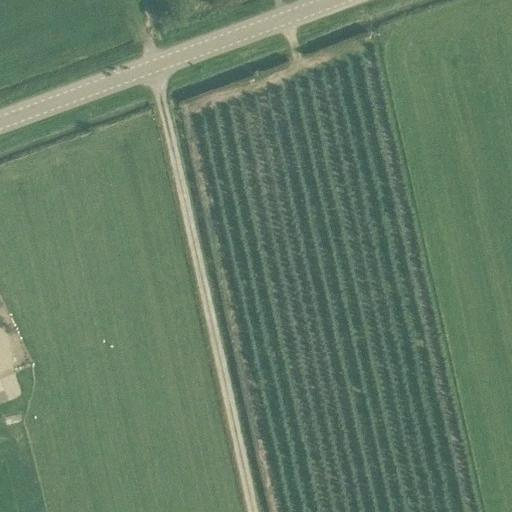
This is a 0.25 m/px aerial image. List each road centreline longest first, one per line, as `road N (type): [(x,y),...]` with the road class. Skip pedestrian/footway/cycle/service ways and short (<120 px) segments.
road 1 (track): [(151,68),(250,511)]
road 2 (tertiary): [(332,0),(0,123)]
